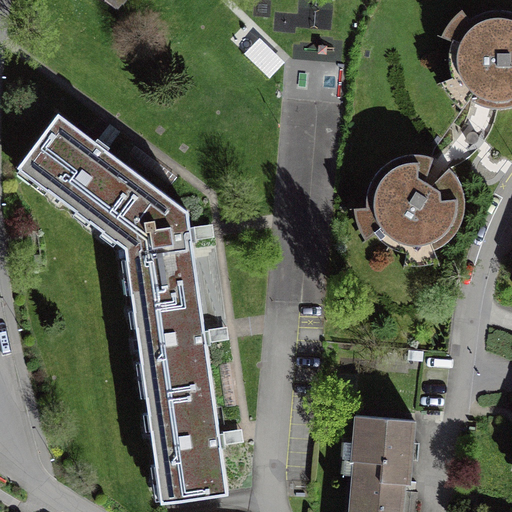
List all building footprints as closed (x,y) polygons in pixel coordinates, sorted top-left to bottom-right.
[(94,0),(114,15),(125,0),(94,0)] [(511,18),(506,16),(491,16),(478,21),(466,29),(457,41),(453,54),(453,69),(457,82),(466,94),(477,103),(491,107),(505,107),(511,104),(511,18)] [(22,169),(103,227),(139,177),(58,119),(22,169)] [(454,224),(459,211),(459,196),(454,183),(446,171),(434,163),(420,158),(406,158),(392,162),(381,171),(372,182),(368,196),(368,210),(372,224),(381,236),(392,244),(406,249),(420,249),(434,244),(446,236),(454,224)] [(123,247),(130,293),(197,284),(190,218),(139,177),(103,227),(123,247)] [(212,388),(197,284),(130,293),(146,397),(212,388)] [(227,489),(212,388),(146,397),(161,499),(227,489)] [(416,426),(355,422),(351,466),(356,466),(352,511),(405,511),(407,488),(412,488),(416,426)]
